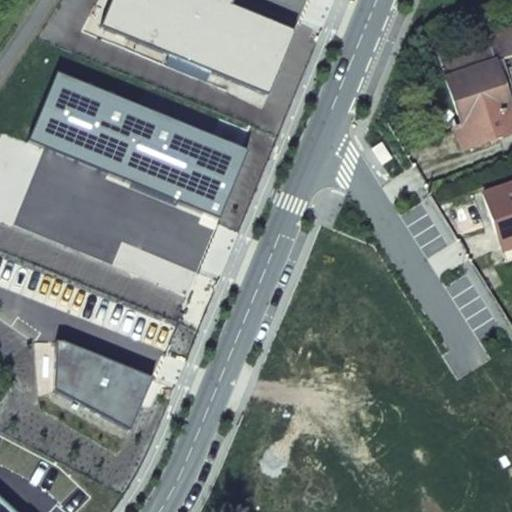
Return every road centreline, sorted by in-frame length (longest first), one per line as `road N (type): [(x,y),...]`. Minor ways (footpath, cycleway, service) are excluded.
road 1 (unclassified): [(157,511),(323,130)]
road 2 (residential): [(323,130),(471,354)]
road 3 (unclassified): [(323,130),(377,0)]
